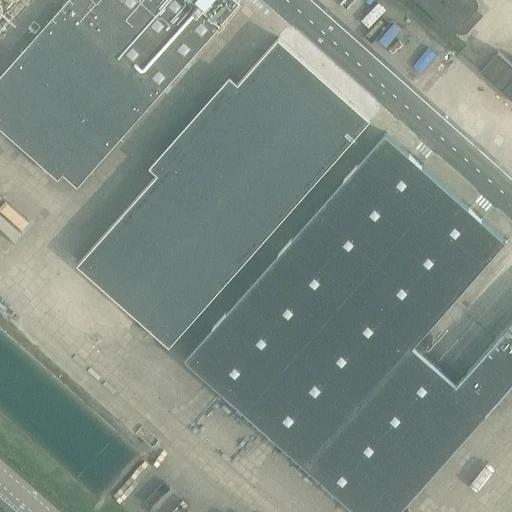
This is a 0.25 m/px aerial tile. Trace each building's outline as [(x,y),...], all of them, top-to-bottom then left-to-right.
[(69,0),(0,78),(0,115),(77,183),(218,23),(219,24),(240,1),(238,0),(69,0)] [(420,0),(455,30),(456,31),(458,32),(460,32),(462,32),(463,32),(466,31),(467,29),(480,15),(472,8),(474,5),(475,5),(475,4),(475,3),(475,2),(475,1),(475,0),(474,0),(420,0)] [(278,37),(157,173),(77,263),(169,345),(369,119),(278,37)] [(511,98),(511,64),(497,51),(480,71),(511,98)] [(507,239),(386,132),(186,359),(360,511),(398,511),(511,383),(511,320),(457,383),(414,345),(507,239)] [(0,251),(6,248),(8,242),(0,230),(0,251)]
